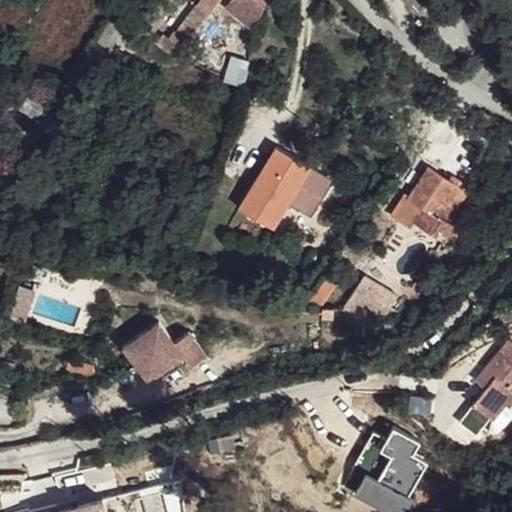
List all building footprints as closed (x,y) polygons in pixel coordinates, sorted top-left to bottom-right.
[(195,7),(164,53),(177,60),(214,0),(191,0),(190,3),(195,7)] [(267,0),(247,0),(239,14),(264,28),(272,2),(267,0)] [(428,0),(408,0),(424,14),(434,5),(428,0)] [(279,151),(232,203),(258,227),(304,175),(279,151)] [(411,206),(405,215),(429,233),(438,239),(473,200),(447,178),(440,181),(422,168),(398,195),(411,206)] [(473,200),(438,239),(443,244),(479,202),(473,200)] [(355,279),(331,266),(310,302),(378,318),(395,290),(366,269),(355,279)] [(159,316),(123,341),(148,376),(183,351),(191,362),(207,351),(189,326),(174,337),(159,316)] [(474,405),(462,420),(470,432),(479,433),(511,395),(511,369),(498,357),(471,387),(482,395),(474,405)] [(471,387),(464,397),(474,405),(482,395),(471,387)] [(105,511),(103,501),(47,511),(105,511)]
